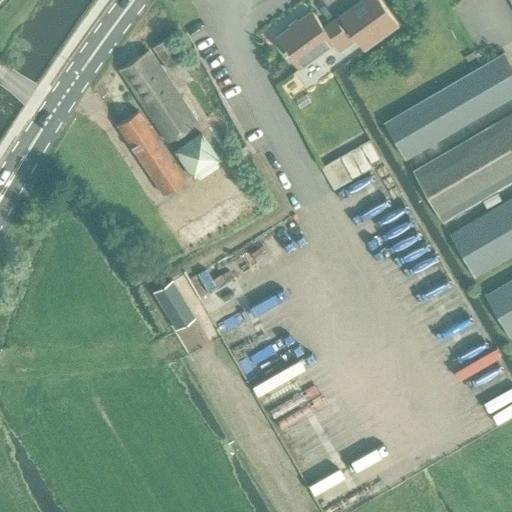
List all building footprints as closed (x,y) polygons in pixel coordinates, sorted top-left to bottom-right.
[(366,50),(399,26),(379,0),(362,0),(340,16),(366,50)] [(323,28),(312,12),(277,38),(285,49),(284,50),(287,55),(289,54),(300,69),(334,44),(340,52),(352,43),(335,20),(323,28)] [(168,70),(181,61),(166,39),(153,48),(168,70)] [(407,159),(511,97),(511,66),(504,53),(386,123),(407,159)] [(511,114),(414,172),(444,221),(511,181),(511,114)] [(169,117),(134,137),(179,217),(214,197),(169,117)] [(373,169),(371,164),(382,158),(371,140),(321,168),(334,191),(373,169)] [(511,197),(465,225),(450,233),(476,277),(511,256),(511,197)] [(269,224),(193,268),(216,309),(293,266),(269,224)] [(511,279),(486,295),(511,339),(511,279)] [(171,281),(151,292),(172,328),(192,316),(171,281)]
